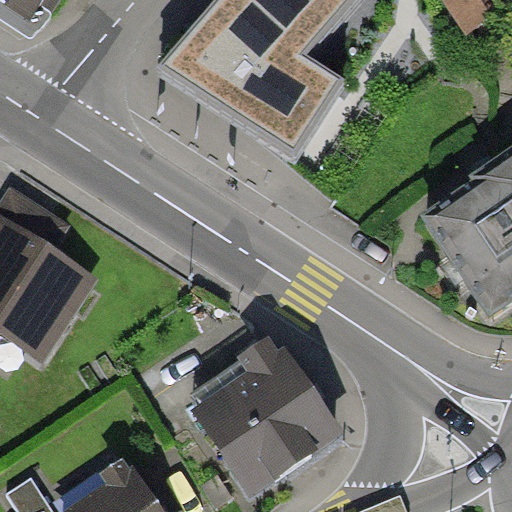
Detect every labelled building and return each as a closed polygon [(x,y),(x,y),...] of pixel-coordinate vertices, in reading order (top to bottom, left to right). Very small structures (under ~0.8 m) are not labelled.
[(49,0),(0,0),(0,12),(31,31),(49,0)] [(357,0),(224,0),(164,70),(298,158),(342,88),(302,64),(357,0)] [(511,8),(511,0),(437,0),(466,41),(511,8)] [(511,166),(425,224),(489,320),(511,304),(511,166)] [(90,285),(2,232),(0,235),(0,348),(38,372),(90,285)] [(328,442),(283,373),(204,428),(249,497),(328,442)] [(150,511),(127,474),(65,511),(53,511),(39,488),(13,503),(18,511),(150,511)]
